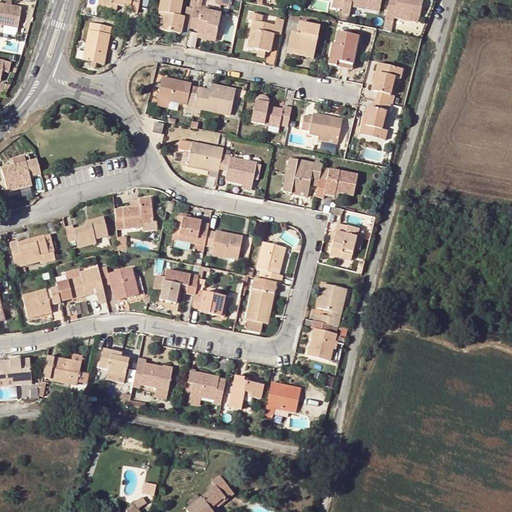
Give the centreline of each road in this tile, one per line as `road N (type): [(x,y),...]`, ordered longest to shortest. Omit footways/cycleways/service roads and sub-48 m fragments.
road 1 (residential): [(0,415),(110,413),(320,449),(332,431),(449,0)]
road 2 (residential): [(0,344),(125,322),(283,342),(311,239),(307,227),(166,183)]
road 3 (residential): [(112,88),(132,60),(153,53),(359,92)]
road 4 (residential): [(158,171),(0,225)]
